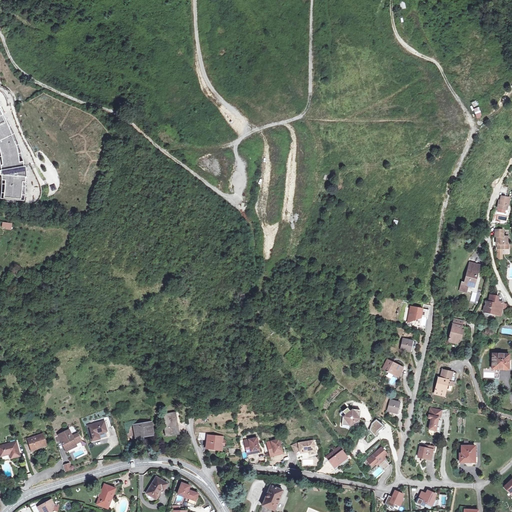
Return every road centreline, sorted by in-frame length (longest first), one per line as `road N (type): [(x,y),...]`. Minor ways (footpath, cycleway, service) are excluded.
road 1 (track): [(430,306),(446,200),(476,123),(440,66)]
road 2 (track): [(311,0),(310,101),(296,119),(234,143),(240,178),(233,204)]
road 3 (residential): [(197,476),(262,466),(390,487),(410,481)]
road 4 (secondary): [(197,476),(166,463),(136,463),(37,491),(6,511)]
road 5 (residential): [(410,481),(399,469),(430,306)]
